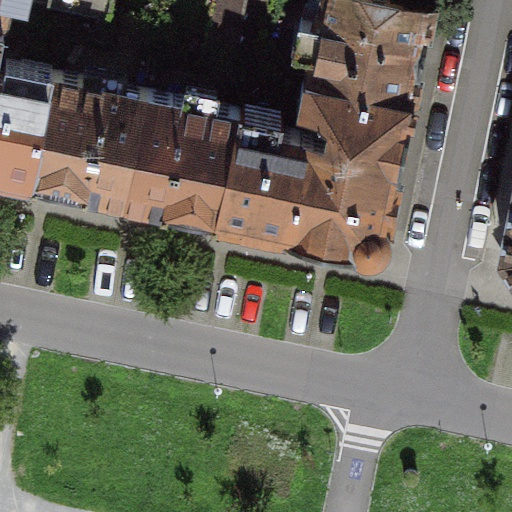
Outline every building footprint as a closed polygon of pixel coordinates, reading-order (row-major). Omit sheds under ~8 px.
[(0,0),(0,21),(7,23),(11,0),(25,0),(27,0),(26,0),(0,0)] [(116,0),(51,0),(50,4),(113,17),(116,0)] [(249,0),(219,0),(207,64),(235,69),(249,0)] [(310,75),(416,97),(436,5),(411,0),(323,0),(319,21),(305,18),(300,45),(315,48),(310,75)] [(0,171),(33,178),(56,69),(56,65),(25,59),(23,72),(0,66),(0,48),(2,48),(7,23),(0,21),(0,171)] [(33,178),(127,196),(149,89),(56,69),(33,178)] [(383,245),(387,239),(416,97),(310,75),(305,97),(335,119),(331,135),(282,125),(285,112),(243,103),(242,108),(220,217),(373,248),(379,248),(383,245)] [(127,196),(220,217),(242,108),(149,89),(127,196)]
